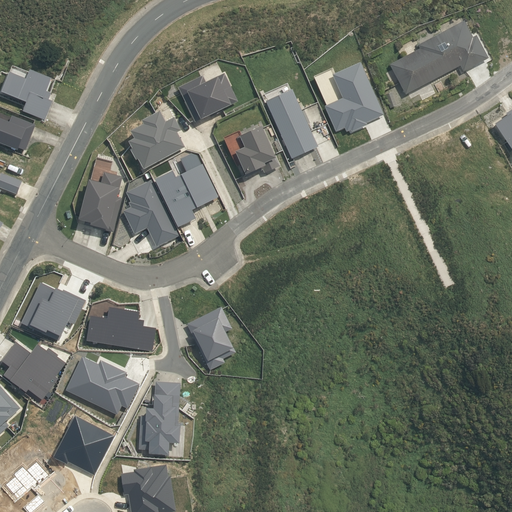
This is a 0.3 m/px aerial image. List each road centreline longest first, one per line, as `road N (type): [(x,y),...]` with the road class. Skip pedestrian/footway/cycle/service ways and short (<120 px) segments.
road 1 (residential): [(156,277),(186,268),(281,196),(511,76)]
road 2 (residential): [(33,236),(121,64),(145,31),(192,0)]
road 3 (residential): [(33,236),(119,273),(156,277)]
